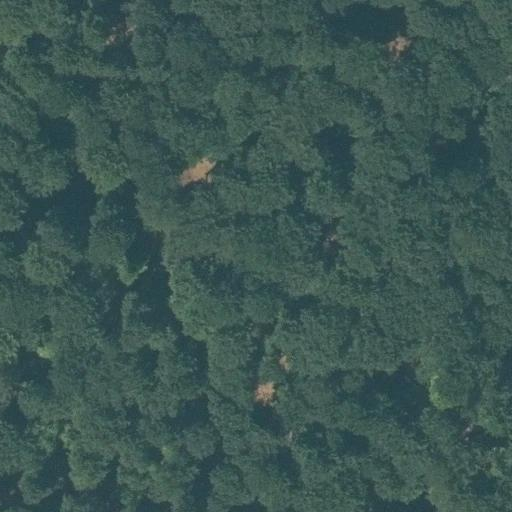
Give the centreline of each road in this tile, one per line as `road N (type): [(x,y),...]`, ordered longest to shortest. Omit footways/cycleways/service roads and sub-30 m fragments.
road 1 (track): [(401,287),(0,129)]
road 2 (track): [(401,287),(511,11)]
road 3 (track): [(311,511),(401,287)]
